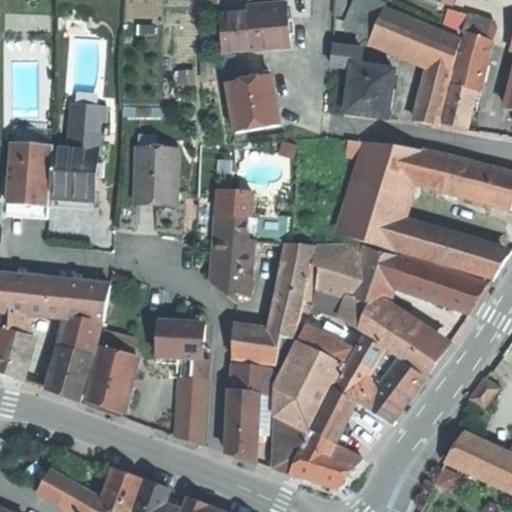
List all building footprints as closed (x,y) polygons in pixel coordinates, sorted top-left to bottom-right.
[(388,1),(386,0),(357,0),(346,25),(372,36),(385,8),(388,1)] [(249,13),(223,15),(226,52),(277,48),(292,47),(289,4),(249,7),(249,13)] [(385,8),(372,36),(389,44),(401,15),(385,8)] [(463,32),(469,16),(448,10),(441,27),(461,37),(463,32)] [(469,16),(463,32),(490,42),(493,43),(498,30),(495,23),(469,14),(469,16)] [(401,15),(389,44),(431,61),(439,65),(451,36),(401,15)] [(477,91),(490,42),(463,32),(461,37),(463,38),(458,59),(460,60),(454,85),(476,91),(477,91)] [(460,40),(451,36),(439,65),(453,67),(460,40)] [(352,70),(358,70),(361,53),(335,49),(332,67),(352,70)] [(214,61),(201,62),(202,81),(215,81),(214,61)] [(439,65),(431,61),(416,120),(439,126),(453,67),(439,65)] [(182,82),(194,82),(194,69),(182,70),(182,82)] [(358,70),(352,70),(346,114),(365,117),(388,120),(394,76),(358,70)] [(253,80),(266,78),(264,71),(257,72),(257,73),(252,74),(253,80)] [(274,77),(266,78),(253,80),(230,84),(237,133),(282,126),(278,101),(274,77)] [(476,91),(454,85),(444,123),(456,126),(467,129),(473,105),(476,91)] [(481,92),(477,91),(476,91),(473,105),(478,106),(481,92)] [(73,104),(71,131),(98,132),(99,122),(106,122),(107,106),(73,104)] [(165,107),(123,107),(123,117),(165,117),(165,107)] [(71,131),(70,148),(97,150),(98,132),(71,131)] [(370,144),(349,140),(347,153),(366,156),(370,144)] [(422,152),(370,144),(366,156),(365,162),(414,177),(422,152)] [(8,205),(50,207),(51,198),(54,147),(12,145),(8,205)] [(70,148),(54,147),(51,198),(75,199),(94,200),(96,178),(97,160),(97,150),(70,148)] [(137,199),(177,200),(179,150),(157,149),(157,156),(138,156),(137,199)] [(414,177),(412,183),(444,192),(450,158),(422,152),(414,177)] [(511,175),(450,158),(444,192),(511,209),(511,204),(511,175)] [(392,251),(400,225),(412,183),(414,177),(365,162),(342,236),(364,243),(392,251)] [(218,192),(217,213),(248,215),(248,218),(253,218),(254,194),(218,192)] [(28,218),(50,219),(50,207),(8,205),(8,217),(28,218)] [(248,218),(248,215),(217,213),(215,242),(221,242),(220,253),(214,253),(212,282),(224,292),(236,302),(238,302),(238,296),(245,239),(249,239),(248,218)] [(494,281),(509,259),(400,225),(392,251),(401,254),(401,253),(494,281)] [(249,241),(249,239),(245,239),(238,296),(251,297),(258,242),(249,241)] [(363,244),(318,244),(316,250),(313,266),(322,269),(316,289),(318,289),(347,298),(363,244)] [(275,290),(279,291),(285,260),(311,265),(314,247),(283,245),(275,290)] [(376,339),(386,314),(393,288),(402,259),(365,247),(342,320),(376,339)] [(402,259),(393,288),(409,294),(420,264),(402,259)] [(275,314),(300,319),(304,300),(311,265),(285,260),(279,291),(277,304),(275,314)] [(432,302),(470,316),(478,303),(488,287),(457,276),(441,269),(421,263),(420,264),(409,294),(419,298),(432,302)] [(322,269),(313,266),(311,265),(304,300),(314,302),(318,289),(316,289),(322,269)] [(457,276),(458,271),(441,266),(441,269),(457,276)] [(0,313),(13,315),(13,317),(22,318),(22,315),(28,281),(0,278),(0,313)] [(103,323),(105,323),(111,287),(84,285),(28,281),(22,315),(31,316),(68,320),(103,323)] [(318,289),(314,302),(312,308),(341,319),(347,298),(318,289)] [(0,338),(3,330),(12,332),(13,317),(13,315),(0,313),(0,338)] [(283,339),(296,341),(300,319),(275,314),(271,337),(283,339)] [(401,361),(427,378),(436,365),(445,352),(386,314),(376,339),(374,343),(385,350),(401,361)] [(30,336),(31,316),(22,315),(22,318),(13,317),(12,332),(30,336)] [(93,357),(103,323),(68,320),(60,347),(93,357)] [(205,348),(206,325),(160,323),(158,358),(182,359),(181,367),(209,369),(210,361),(202,360),(202,354),(202,347),(205,348)] [(300,343),(345,366),(354,350),(308,327),(300,343)] [(0,372),(5,374),(20,380),(30,345),(31,336),(30,336),(12,332),(3,330),(0,338),(0,372)] [(278,367),(283,339),(271,337),(234,331),(233,361),(278,367)] [(101,348),(109,350),(113,335),(105,333),(101,348)] [(113,335),(109,350),(131,356),(136,341),(113,335)] [(335,390),(355,402),(368,379),(373,371),(385,350),(374,343),(365,337),(335,390)] [(312,432),(345,366),(300,343),(276,389),(276,424),(275,468),(292,474),(312,432)] [(65,397),(81,403),(93,357),(60,347),(47,390),(65,397)] [(131,356),(109,350),(101,348),(88,402),(105,408),(124,415),(138,358),(131,356)] [(364,408),(391,425),(408,403),(427,378),(401,361),(386,380),(380,387),(364,408)] [(232,392),(261,396),(268,397),(272,370),(233,364),(232,379),(232,392)] [(181,367),(179,400),(207,402),(209,369),(181,367)] [(473,399),(487,408),(501,388),(487,378),(473,399)] [(355,402),(364,408),(380,387),(368,379),(355,402)] [(313,433),(334,444),(355,402),(335,390),(313,433)] [(229,454),(257,463),(261,396),(232,392),(229,454)] [(178,421),(206,423),(207,402),(179,400),(178,421)] [(178,438),(204,447),(206,423),(178,421),(178,438)] [(292,474),(341,488),(363,460),(334,444),(313,433),(312,432),(292,474)] [(448,462),(511,490),(511,461),(463,439),(448,462)] [(57,468),(53,475),(69,484),(73,477),(57,468)] [(460,476),(444,469),(436,487),(453,495),(460,476)] [(103,511),(135,511),(147,480),(119,470),(106,504),(103,511)] [(43,494),(72,510),(82,491),(75,487),(69,484),(53,475),(43,494)] [(79,480),(73,477),(69,484),(75,487),(79,480)] [(150,481),(138,511),(165,511),(169,503),(174,489),(150,481)] [(74,511),(103,511),(106,504),(82,491),(72,510),(74,511)] [(185,511),(212,511),(214,506),(191,496),(186,510),(185,511)] [(169,503),(165,511),(185,511),(186,510),(169,503)]
